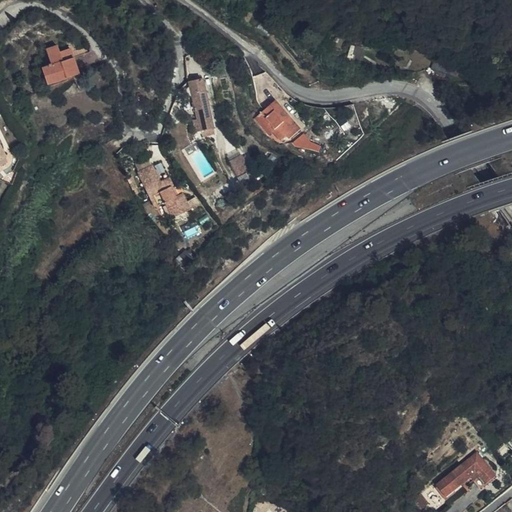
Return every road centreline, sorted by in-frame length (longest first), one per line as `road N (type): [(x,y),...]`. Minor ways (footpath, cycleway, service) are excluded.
road 1 (motorway): [(511,136),(394,182),(253,276),(154,372),(54,511)]
road 2 (motorway): [(91,511),(194,385),(289,301),(415,224),(511,189)]
road 3 (residential): [(187,0),(295,89),(321,99),(400,89),(427,101),(511,215)]
road 4 (residential): [(5,15),(35,5),(67,17),(104,46),(122,69),(122,113),(133,140),(154,135),(176,84),(179,40),(144,0)]
